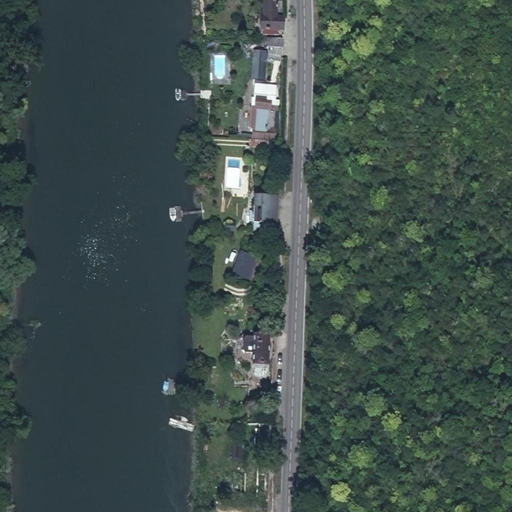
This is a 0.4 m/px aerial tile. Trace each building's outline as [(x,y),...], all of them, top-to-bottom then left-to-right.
[(262,5),(262,33),(283,33),(283,24),(277,24),(278,5),(262,5)] [(251,42),(252,51),(261,51),(261,43),(251,42)] [(258,112),(256,130),(267,131),(269,113),(265,112),(267,102),(255,101),(253,111),(258,112)] [(268,229),(276,229),(277,205),(272,205),(272,201),(260,200),(260,204),(258,204),(257,235),(268,236),(268,229)] [(260,269),(248,260),(232,279),(244,289),(260,269)] [(263,361),(265,331),(243,330),(233,339),(232,350),(240,360),(263,361)] [(226,448),(225,461),(236,461),(238,449),(226,448)] [(236,461),(225,461),(224,469),(235,470),(236,461)] [(232,494),(240,495),(241,477),(234,476),(232,494)]
